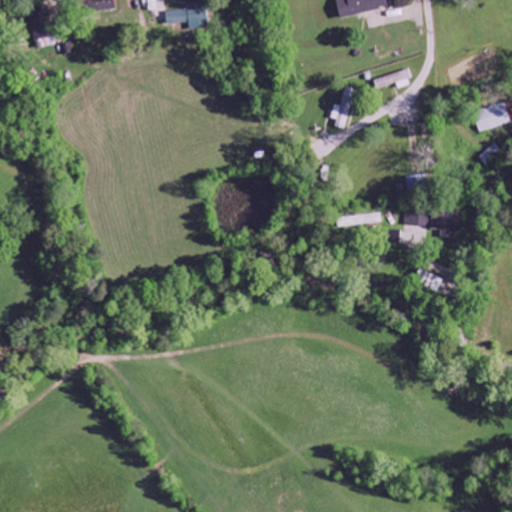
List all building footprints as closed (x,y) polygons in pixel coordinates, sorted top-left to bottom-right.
[(84,0),(87,16),(117,10),(115,0),(84,0)] [(337,0),(341,19),(390,10),(387,0),(337,0)] [(190,25),(190,30),(209,29),(207,5),(191,6),(192,10),(168,13),(169,26),(190,25)] [(374,81),(377,91),(397,85),(399,90),(413,86),(408,71),(374,81)] [(333,128),(348,130),(354,90),(345,88),(342,107),(336,106),(333,128)] [(511,123),(505,105),(474,116),(481,134),(511,123)] [(407,178),(409,194),(430,191),(427,175),(407,178)] [(462,214),(413,208),(411,226),(432,229),(432,230),(442,232),(441,239),(459,241),(462,214)] [(438,294),(444,281),(426,272),(420,285),(438,294)]
